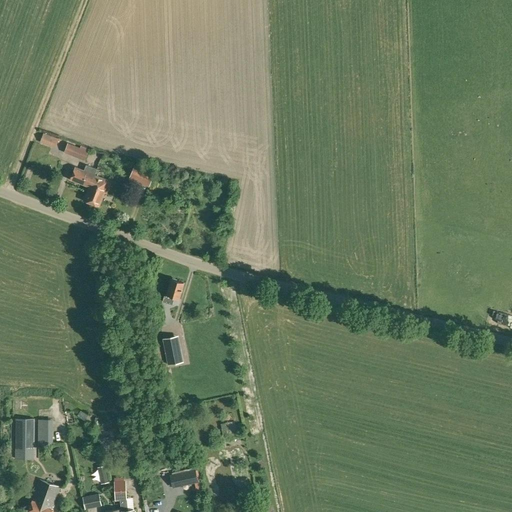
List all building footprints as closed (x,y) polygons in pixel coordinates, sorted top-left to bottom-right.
[(40,142),(56,148),(59,139),(43,132),(40,142)] [(64,152),(84,160),(89,148),(81,145),(80,147),(68,142),(64,152)] [(70,179),(89,187),(90,187),(95,174),(97,168),(87,164),(84,170),(76,166),(70,179)] [(135,164),(129,178),(149,186),(155,172),(135,164)] [(90,187),(89,187),(84,200),(99,206),(104,192),(107,193),(112,181),(95,174),(97,169),(97,168),(95,174),(90,187)] [(174,297),(179,298),(184,282),(171,279),(167,294),(165,294),(163,301),(172,304),(174,297)] [(198,305),(199,320),(208,319),(207,305),(198,305)] [(178,335),(163,338),(168,365),(184,361),(178,335)] [(35,418),(15,418),(15,458),(35,459),(35,418)] [(53,419),(38,419),(38,445),(53,446),(53,419)] [(235,421),(221,423),(224,439),(238,437),(235,421)] [(105,465),(98,467),(99,475),(107,473),(105,465)] [(170,474),(173,487),(197,481),(195,469),(170,474)] [(60,487),(40,479),(28,511),(31,511),(51,511),(53,510),(52,509),(60,487)] [(121,508),(120,511),(134,511),(134,509),(128,510),(127,500),(126,485),(115,485),(116,501),(120,501),(121,508)] [(83,496),(85,508),(102,505),(99,492),(83,496)]
